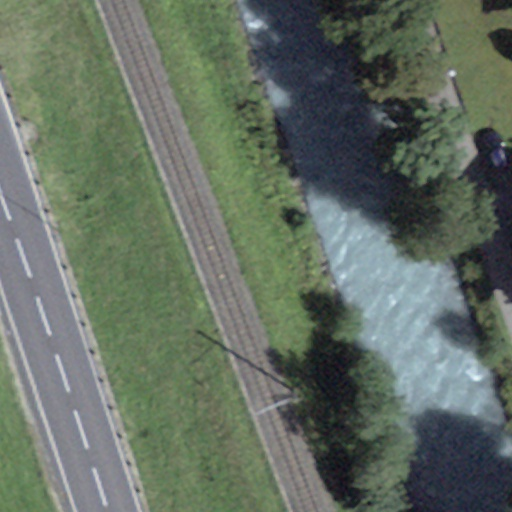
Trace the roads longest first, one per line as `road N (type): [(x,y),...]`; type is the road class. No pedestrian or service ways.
road 1 (secondary): [(0,188),(107,511)]
road 2 (track): [(414,0),(511,287)]
